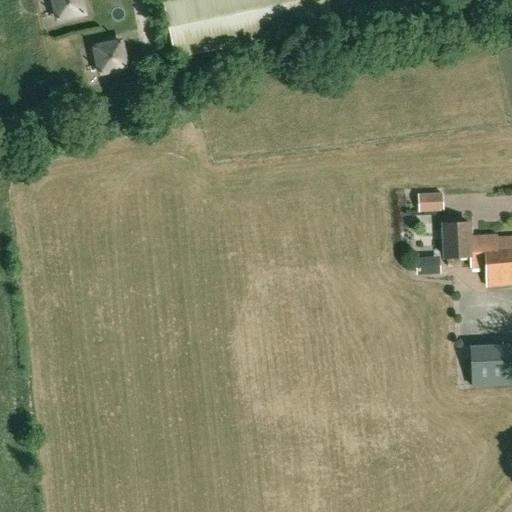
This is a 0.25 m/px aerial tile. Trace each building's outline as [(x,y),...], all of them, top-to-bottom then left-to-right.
[(53,0),(58,18),(81,13),(78,0),(53,0)] [(161,0),(174,58),(332,25),(326,0),(161,0)] [(101,73),(124,67),(119,43),(95,49),(101,73)] [(418,212),(443,211),(442,192),(418,194),(418,212)] [(469,236),(468,222),(444,223),(445,257),(469,256),(470,268),(485,267),(487,286),(511,284),(511,236),(497,237),(497,235),(469,236)] [(443,241),(420,240),(419,255),(442,256),(443,241)] [(438,256),(417,257),(418,274),(439,273),(438,256)] [(291,326),(289,284),(270,285),(272,327),(291,326)] [(499,312),(498,298),(461,299),(461,313),(499,312)] [(472,385),(511,383),(511,342),(470,345),(472,385)] [(271,367),(272,394),(397,389),(395,362),(271,367)]
